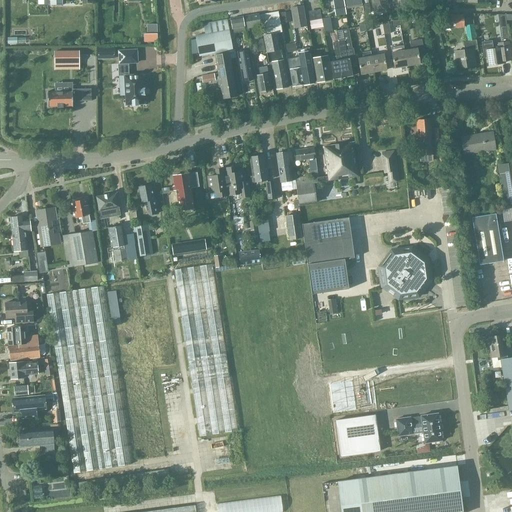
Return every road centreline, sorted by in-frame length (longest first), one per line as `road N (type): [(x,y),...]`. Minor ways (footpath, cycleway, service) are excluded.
road 1 (unclassified): [(177,144),(412,97),(511,92)]
road 2 (unclassified): [(478,511),(453,321),(511,311)]
road 3 (unknown): [(461,320),(435,212),(376,207),(377,246)]
road 4 (unclassified): [(22,159),(102,160),(177,144)]
